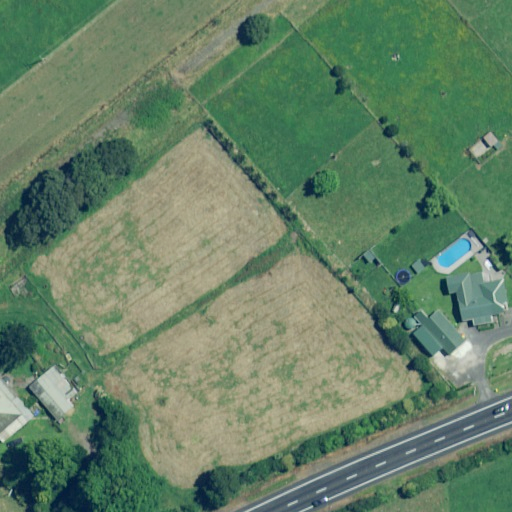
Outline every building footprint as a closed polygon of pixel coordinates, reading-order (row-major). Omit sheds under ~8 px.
[(467,253),(461,245),(447,257),(453,264),(467,253)] [(422,258),(413,267),(421,276),(431,268),(422,258)] [(31,284),(26,279),(11,291),(16,297),(31,284)] [(511,312),(511,295),(508,280),(459,292),(466,323),(479,320),(480,327),(497,323),(496,317),(511,312)] [(417,318),(425,326),(452,357),(469,342),(442,312),(431,321),(423,312),(417,318)] [(78,395),(56,369),(32,389),(60,422),(76,409),(70,402),(78,395)] [(36,419),(0,376),(0,438),(5,445),(36,419)]
